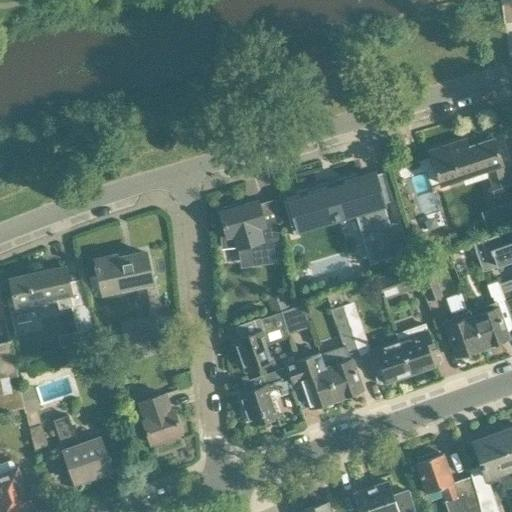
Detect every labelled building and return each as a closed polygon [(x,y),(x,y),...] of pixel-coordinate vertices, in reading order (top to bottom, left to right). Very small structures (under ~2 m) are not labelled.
[(466,143),(448,149),(430,155),(440,184),(487,168),(492,181),(490,182),(494,197),(502,194),(511,190),(511,174),(504,177),(500,164),(502,163),(493,139),(467,148),(466,143)] [(284,200),(283,200),(290,225),(291,224),(292,224),(291,221),(295,220),(297,228),(334,217),(335,219),(340,218),(340,215),(356,210),(363,232),(368,231),(369,233),(374,231),(374,229),(378,228),(387,258),(385,258),(385,259),(385,260),(408,253),(399,221),(397,221),(398,222),(389,225),(383,203),(380,193),(369,196),(364,178),(357,180),(355,175),(357,174),(357,173),(336,179),(336,180),(337,180),(339,185),(327,189),(325,183),(327,183),(326,181),(295,190),(296,192),(297,192),(299,191),(300,196),(298,197),(284,201),(284,200)] [(237,249),(252,244),(255,264),(284,260),(279,221),(265,225),(258,200),(219,211),(224,227),(221,228),(223,247),(236,246),(237,249)] [(495,237),(476,244),(472,245),(476,255),(485,252),(490,268),(511,260),(511,242),(498,247),(495,237)] [(93,266),(94,270),(97,270),(101,288),(121,284),(122,289),(139,286),(143,306),(156,303),(145,252),(116,258),(116,255),(95,260),(96,266),(93,266)] [(432,259),(414,264),(422,283),(427,301),(442,296),(432,259)] [(409,286),(422,283),(414,264),(376,277),(383,299),(410,290),(409,286)] [(59,309),(71,306),(82,351),(97,347),(86,302),(73,305),(64,267),(9,279),(14,298),(7,300),(12,322),(35,317),(32,301),(56,296),(59,309)] [(511,288),(502,292),(507,306),(511,319),(511,288)] [(321,355),(320,355),(327,375),(336,399),(361,390),(346,346),(355,343),(351,332),(342,305),(337,292),(327,295),(332,309),(330,309),(343,347),(321,355)] [(267,301),(271,315),(280,312),(288,309),(284,295),(267,301)] [(470,312),(469,312),(481,348),(507,338),(495,303),(470,312)] [(444,321),(450,337),(457,356),(481,348),(469,312),(470,312),(469,310),(454,315),(454,317),(444,321)] [(265,364),(271,362),(265,344),(288,336),(287,333),(280,312),(271,315),(259,319),(259,317),(235,326),(240,338),(236,339),(246,370),(265,364)] [(120,327),(122,338),(123,343),(157,335),(153,316),(135,320),(136,323),(120,327)] [(395,335),(398,342),(409,373),(438,363),(425,325),(395,335)] [(362,328),(351,332),(355,343),(357,350),(358,350),(359,355),(369,352),(380,383),(409,373),(398,342),(370,351),(362,328)] [(10,341),(0,343),(0,412),(20,408),(24,407),(20,389),(10,341)] [(126,347),(110,352),(114,364),(130,359),(126,347)] [(293,355),(283,358),(286,367),(287,371),(294,390),(304,387),(311,407),(336,399),(319,352),(295,361),(293,355)] [(74,359),(73,362),(74,365),(77,366),(80,365),(82,362),(80,359),(77,357),(74,359)] [(286,367),(283,358),(271,362),(274,371),(286,367)] [(286,367),(274,371),(262,375),(265,385),(241,393),(252,424),(276,415),(270,398),(294,390),(287,371),(286,367)] [(33,385),(20,389),(24,407),(24,413),(35,410),(37,409),(40,408),(33,385)] [(181,432),(173,409),(170,411),(164,393),(140,402),(146,419),(142,420),(150,443),(181,432)] [(35,410),(24,413),(28,426),(41,423),(37,409),(35,410)] [(52,419),(68,463),(75,482),(111,469),(107,459),(110,457),(109,454),(106,455),(99,437),(78,444),(67,414),(52,419)] [(47,444),(41,423),(28,426),(34,449),(47,444)] [(511,428),(500,433),(511,467),(511,428)] [(481,465),(470,469),(481,511),(499,511),(489,482),(498,479),(499,482),(511,477),(511,467),(500,433),(473,442),(481,465)] [(415,463),(422,481),(426,492),(441,487),(445,500),(444,501),(448,511),(481,511),(470,469),(469,469),(471,476),(453,483),(442,453),(415,463)] [(12,457),(0,461),(0,511),(8,511),(29,505),(21,483),(23,479),(20,471),(17,471),(12,457)] [(354,493),(360,511),(414,511),(414,509),(407,490),(392,495),(387,481),(354,493)] [(329,511),(326,502),(301,511),(329,511)]
